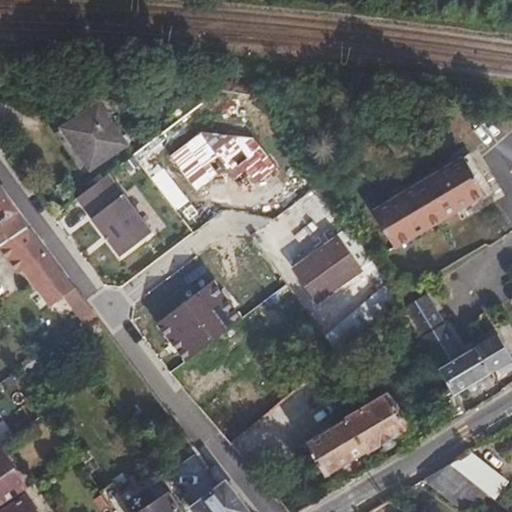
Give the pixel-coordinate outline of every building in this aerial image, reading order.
[(62,128),(62,129),(90,169),(91,170),(129,145),(100,102),(62,128)] [(90,169),(62,129),(55,134),(69,153),(70,154),(83,174),(90,169)] [(471,153),(465,156),(487,194),(469,205),(471,210),(496,195),(483,174),(482,174),(482,173),(471,153)] [(487,194),(465,156),(373,211),(395,249),(469,205),(487,194)] [(73,195),(118,249),(150,222),(106,168),(73,195)] [(31,227),(0,186),(0,246),(3,245),(28,229),(31,227)] [(74,290),(28,229),(3,245),(50,308),(74,290)] [(337,239),(296,269),(319,300),(360,271),(337,239)] [(115,249),(95,264),(95,267),(104,279),(126,263),(115,249)] [(407,278),(394,289),(400,299),(401,300),(414,288),(407,278)] [(394,289),(390,285),(340,329),(351,342),(400,299),(394,289)] [(426,293),(419,298),(422,304),(430,299),(426,293)] [(419,298),(405,307),(452,387),(456,393),(511,360),(511,355),(498,333),(464,354),(456,359),(452,352),(459,347),(430,299),(422,304),(419,298)] [(456,359),(464,354),(459,347),(452,352),(456,359)] [(351,401),(327,362),(318,370),(348,419),(358,413),(351,401)] [(318,370),(308,378),(337,425),(348,419),(318,370)] [(452,422),(468,414),(456,393),(452,387),(437,395),(452,422)] [(348,419),(367,451),(407,427),(388,395),(358,413),(348,419)] [(325,475),(367,451),(348,419),(337,425),(306,444),(325,475)] [(263,426),(235,445),(238,450),(254,477),(285,460),(263,426)] [(0,506),(27,488),(1,449),(0,449),(0,506)] [(450,463),(496,499),(509,483),(470,452),(450,463)] [(450,463),(424,479),(425,481),(465,511),(473,511),(487,493),(450,463)] [(226,480),(214,465),(194,481),(206,496),(226,480)] [(250,511),(226,480),(206,496),(192,507),(195,511),(250,511)] [(183,511),(170,492),(139,511),(183,511)] [(0,511),(38,511),(27,495),(0,511)]
